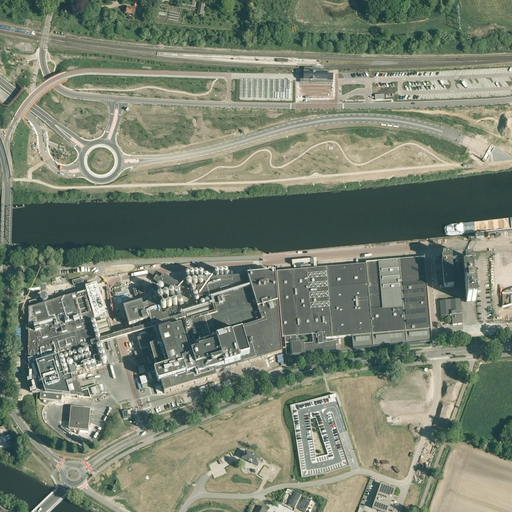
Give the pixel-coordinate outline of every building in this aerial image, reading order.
[(127,17),(129,17),(131,16),(131,14),(135,15),(135,10),(136,10),(137,0),(133,0),(133,8),(127,7),(126,13),(126,15),(127,17)] [(197,15),(203,16),(206,1),(204,1),(201,0),(199,0),(198,9),(197,15)] [(310,83),(314,83),(315,81),(333,81),(333,74),(305,73),(305,72),(300,72),(300,79),(305,79),(305,80),(310,81),(310,83)] [(441,256),(444,288),(453,287),(451,256),(441,256)] [(277,272),(283,349),(285,348),(286,357),(294,355),(299,354),(299,355),(304,355),(305,351),(309,351),(308,352),(310,352),(312,353),(313,353),(315,353),(317,353),(318,353),(335,352),(335,348),(336,348),(336,345),(341,344),(340,339),(338,340),(338,338),(352,337),(353,349),(378,347),(427,343),(431,342),(430,330),(424,258),(424,262),(399,264),(399,260),(366,263),(366,265),(277,272)] [(462,259),(466,303),(476,302),(472,258),(462,259)] [(269,357),(282,353),(275,273),(214,278),(214,273),(203,273),(204,279),(204,281),(205,284),(196,287),(199,298),(208,295),(213,311),(181,321),(177,308),(161,312),(159,306),(182,300),(181,295),(145,305),(146,306),(143,307),(142,305),(141,303),(124,308),(129,326),(144,322),(144,324),(143,324),(146,336),(137,338),(147,373),(157,370),(157,371),(155,371),(155,372),(158,382),(159,383),(161,382),(164,393),(217,377),(215,373),(269,357)] [(169,291),(170,291),(180,288),(180,285),(163,274),(160,278),(156,276),(153,281),(169,291)] [(138,288),(133,290),(135,296),(144,294),(142,287),(138,288)] [(96,346),(102,344),(93,313),(86,291),(29,309),(28,355),(25,355),(25,366),(28,366),(28,379),(32,393),(41,394),(40,400),(61,402),(62,401),(62,396),(69,397),(71,396),(77,396),(71,377),(66,379),(59,357),(92,347),(97,366),(101,365),(96,346)] [(452,316),(452,325),(462,325),(460,299),(440,301),(442,317),(452,316)] [(93,313),(102,344),(113,341),(111,335),(104,309),(93,313)] [(130,330),(111,335),(113,341),(133,335),(145,331),(143,326),(130,330)] [(428,382),(404,385),(406,401),(428,399),(429,391),(428,382)] [(328,473),(351,466),(333,415),(327,398),(292,406),(302,477),(328,473)] [(174,408),(183,405),(181,399),(172,401),(174,408)] [(333,415),(335,422),(343,419),(337,399),(328,402),(332,415),(333,415)] [(91,408),(71,406),(71,410),(70,414),(70,419),(70,423),(89,425),(90,421),(90,416),(91,411),(91,408)] [(89,425),(70,423),(69,429),(89,431),(89,425)] [(402,433),(400,439),(407,441),(409,436),(412,427),(404,428),(402,433)] [(412,427),(409,436),(415,438),(420,427),(412,427)] [(396,429),(393,437),(400,439),(402,433),(404,428),(396,429)] [(409,436),(407,441),(414,444),(415,438),(409,436)] [(393,437),(391,442),(398,445),(405,447),(407,441),(400,439),(393,437)] [(380,438),(372,439),(373,446),(380,445),(380,438)] [(407,441),(405,447),(412,449),(414,444),(407,441)] [(391,442),(389,448),(396,450),(403,453),(405,447),(398,445),(391,442)] [(405,447),(403,453),(410,455),(412,449),(405,447)] [(389,448),(387,454),(394,456),(401,458),(403,453),(396,450),(389,448)] [(242,458),(258,466),(260,463),(262,464),(264,461),(262,460),(262,459),(245,451),(244,454),(242,454),(241,454),(240,456),(241,458),(242,458)] [(403,453),(401,458),(408,461),(410,455),(403,453)] [(387,454),(384,461),(391,464),(394,456),(387,454)] [(394,456),(391,464),(398,466),(401,458),(394,456)] [(401,458),(398,466),(405,469),(408,461),(401,458)] [(139,481),(145,473),(139,468),(118,481),(117,482),(117,483),(117,484),(117,485),(117,486),(118,486),(118,487),(119,487),(129,495),(132,490),(139,481)] [(151,511),(167,490),(155,482),(139,504),(150,511),(151,511)] [(381,511),(387,511),(393,496),(395,489),(381,484),(380,487),(372,509),(381,511)] [(301,495),(294,492),(288,505),(294,509),(301,495)] [(304,498),(298,509),(303,511),(304,511),(310,500),(307,499),(304,498)]
